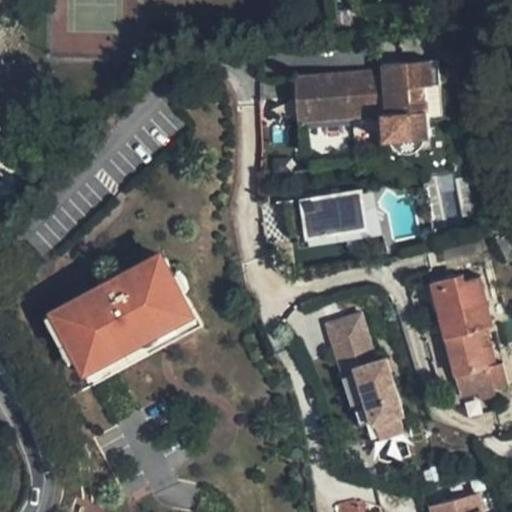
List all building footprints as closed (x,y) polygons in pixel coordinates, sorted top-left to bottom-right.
[(295,74),(297,117),(384,113),(385,137),(431,134),(428,95),(423,95),(422,84),(434,84),(433,58),(382,61),(382,63),(383,75),(352,76),(352,70),(295,74)] [(352,64),(352,70),(352,76),(383,75),(382,63),(352,64)] [(305,235),(367,226),(362,186),(284,197),(289,233),(305,231),(305,235)] [(115,273),(112,268),(48,307),(82,361),(84,364),(109,348),(138,330),(136,328),(186,296),(155,247),(115,273)] [(434,287),(450,349),(462,395),(480,390),(493,387),(508,383),(503,361),(498,363),(488,326),(495,324),(482,275),(434,287)] [(186,296),(136,328),(138,330),(142,337),(147,335),(152,333),(156,329),(159,326),(156,322),(172,312),(174,316),(180,315),(185,313),(189,308),(192,305),(186,296)] [(82,361),(48,307),(40,313),(41,318),(43,323),(47,328),(51,330),(55,327),(62,338),(58,341),(59,347),(61,351),(65,356),(68,358),(73,355),(78,364),(82,361)] [(364,307),(329,317),(357,418),(372,414),(378,436),(402,429),(397,410),(401,409),(386,355),(382,357),(364,307)] [(109,348),(84,364),(89,372),(95,371),(99,369),(104,365),(106,362),(104,358),(111,352),(109,348)] [(493,387),(480,390),(483,399),(495,396),(493,387)] [(482,511),(476,487),(430,499),(433,511),(482,511)] [(377,495),(346,504),(348,511),(381,511),(382,511),(377,495)]
